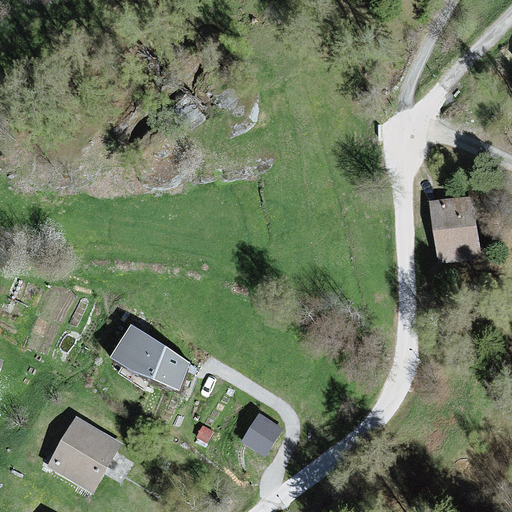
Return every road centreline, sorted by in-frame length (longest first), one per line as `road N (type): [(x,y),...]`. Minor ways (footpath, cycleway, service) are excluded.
road 1 (unclassified): [(261,511),(373,424),(400,385),(408,352),(400,171),(412,123)]
road 2 (unclassified): [(412,123),(511,14)]
road 3 (unclassified): [(412,123),(404,100),(414,68),(452,0)]
